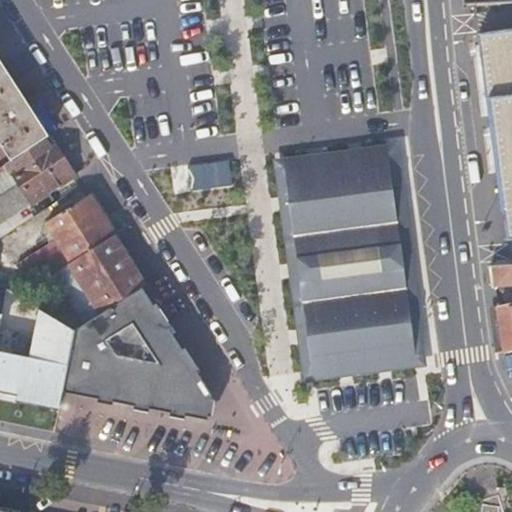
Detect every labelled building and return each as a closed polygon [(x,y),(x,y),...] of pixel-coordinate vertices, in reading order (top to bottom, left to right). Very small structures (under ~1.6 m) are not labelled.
[(509,239),(511,238),(511,30),(480,34),(484,68),(488,98),(490,98),(509,239)] [(0,144),(10,160),(48,135),(35,114),(23,95),(7,70),(0,59),(0,144)] [(0,224),(75,175),(62,155),(48,135),(10,160),(0,166),(0,178),(11,172),(19,183),(0,195),(0,224)] [(414,356),(388,156),(287,169),(312,369),(414,356)] [(235,186),(231,159),(189,164),(192,190),(235,186)] [(42,257),(52,274),(113,235),(106,224),(88,196),(46,223),(59,244),(42,257)] [(71,300),(84,323),(143,286),(145,284),(124,251),(113,235),(52,274),(48,276),(65,304),(71,300)] [(511,264),(494,266),(497,287),(511,285),(511,264)] [(154,305),(143,286),(84,323),(74,329),(67,367),(61,392),(94,398),(93,402),(112,406),(113,402),(133,406),(132,411),(149,413),(149,409),(169,413),(168,417),(184,420),(184,416),(207,421),(212,395),(196,371),(199,368),(185,346),(182,348),(176,338),(169,328),(172,326),(159,307),(156,303),(154,305)] [(511,303),(499,306),(500,310),(501,324),(505,353),(511,350),(511,303)] [(0,401),(58,413),(61,392),(67,367),(74,329),(37,308),(28,355),(0,349),(0,314),(0,313),(0,312),(0,401)]
